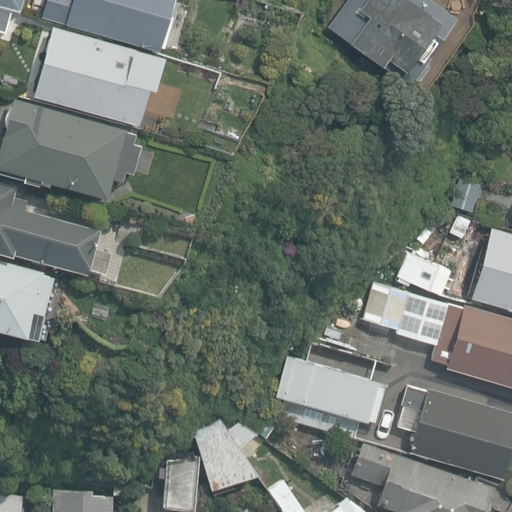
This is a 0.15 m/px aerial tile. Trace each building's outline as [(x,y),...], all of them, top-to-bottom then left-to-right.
[(175,0),(47,0),(44,15),(163,47),(175,0)] [(460,15),(438,0),(346,0),(329,24),(411,83),(460,15)] [(10,9),(0,5),(0,33),(1,34),(10,9)] [(161,56),(55,26),(36,94),(142,124),(161,56)] [(131,127),(17,96),(0,155),(0,164),(112,196),(131,127)] [(486,183),(468,177),(457,205),(475,212),(486,183)] [(17,187),(0,182),(0,250),(17,255),(19,248),(93,268),(104,228),(12,203),(17,187)] [(511,230),(493,225),(473,294),(511,304),(511,230)] [(404,253),(396,279),(431,289),(439,263),(404,253)] [(60,275),(0,258),(0,326),(44,338),(60,275)] [(410,291),(373,281),(362,317),(400,328),(410,291)] [(511,316),(448,300),(431,361),(511,382),(511,316)] [(382,377),(286,352),(276,393),(371,418),(382,377)] [(511,450),(511,409),(430,386),(412,448),(505,475),(511,450)] [(242,410),(195,427),(215,485),(263,469),(242,410)] [(486,511),(497,483),(365,439),(353,474),(385,484),(379,501),(403,509),(401,511),(486,511)] [(201,457),(167,455),(164,503),(198,505),(201,457)] [(304,511),(285,478),(268,488),(281,511),(304,511)] [(21,511),(24,494),(0,490),(0,511),(21,511)] [(114,511),(115,494),(54,492),(52,511),(114,511)] [(366,511),(358,499),(338,511),(366,511)]
